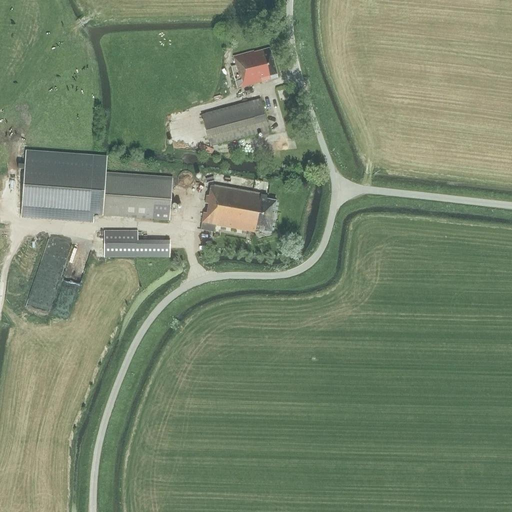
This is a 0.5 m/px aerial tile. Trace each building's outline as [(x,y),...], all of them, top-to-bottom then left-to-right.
[(208,84),(239,76),(242,87),(277,78),(269,48),(254,53),(254,51),(234,57),(231,58),(226,38),(197,45),(208,84)] [(260,99),(224,109),(202,115),(210,146),(268,131),(260,99)] [(107,159),(25,153),(25,165),(18,164),(18,169),(24,170),(21,218),(93,223),(93,215),(102,215),(169,220),(172,179),(106,174),(107,159)] [(260,181),(221,174),(219,186),(214,185),(214,187),(210,186),(209,196),(207,196),(200,230),(214,232),(216,225),(255,232),(255,230),(271,232),(276,201),(266,199),(267,196),(261,195),(261,194),(258,193),(260,181)] [(170,257),(170,241),(137,241),(137,231),(104,231),(104,257),(170,257)]
